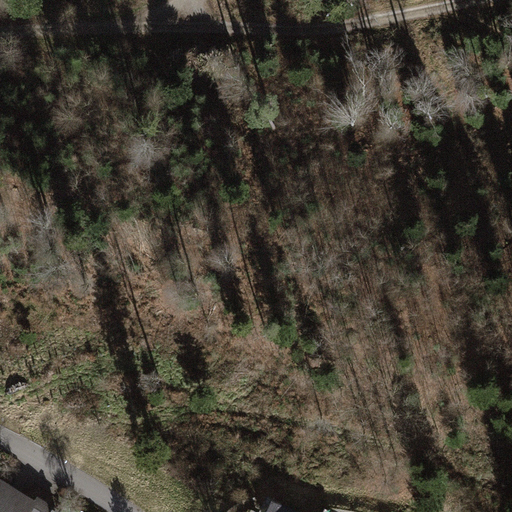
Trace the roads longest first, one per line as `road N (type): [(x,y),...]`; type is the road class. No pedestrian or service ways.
road 1 (track): [(468,0),(275,31),(187,20)]
road 2 (track): [(187,20),(0,43)]
road 3 (unclassified): [(0,436),(123,511)]
